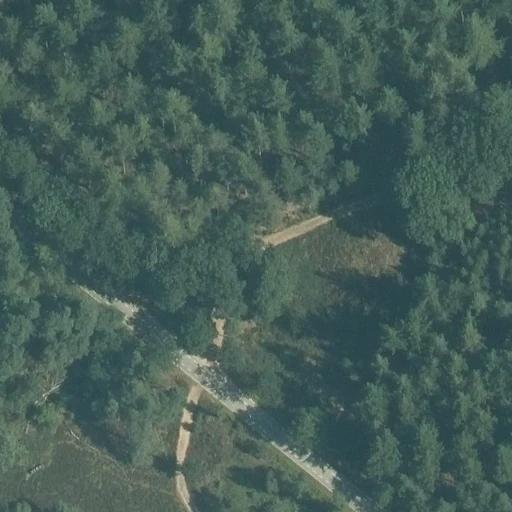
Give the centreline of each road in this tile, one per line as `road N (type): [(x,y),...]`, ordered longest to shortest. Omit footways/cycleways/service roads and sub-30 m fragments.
road 1 (unclassified): [(371,511),(0,208)]
road 2 (track): [(511,198),(461,205),(420,189),(356,207),(215,274)]
road 3 (track): [(215,274),(162,268),(0,134)]
road 4 (track): [(215,274),(216,340),(199,369),(179,456),(192,511)]
road 5 (track): [(481,0),(511,137)]
